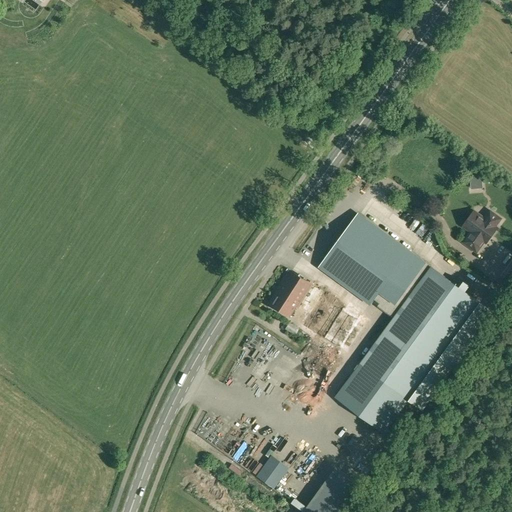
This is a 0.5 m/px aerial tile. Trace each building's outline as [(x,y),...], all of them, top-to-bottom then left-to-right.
[(474,211),(463,226),(471,232),(463,242),(477,252),(484,241),(486,243),(497,228),(495,226),(501,219),(490,211),(484,218),(474,211)] [(359,214),(319,267),(324,271),(369,304),(379,291),(401,307),(431,267),(408,250),(363,217),(359,214)] [(411,225),(417,231),(425,224),(419,218),(411,225)] [(511,279),(511,260),(501,276),(511,282),(511,279)] [(360,364),(336,396),(385,432),(409,399),(422,409),(493,312),(479,302),(465,291),(459,287),(431,267),(401,307),(360,364)] [(346,352),(367,319),(345,305),(290,271),(277,292),(278,292),(270,304),(290,317),(295,308),(299,310),(301,307),(309,312),(302,324),(346,352)] [(507,287),(493,277),(489,283),(503,293),(507,287)] [(459,287),(465,291),(469,285),(464,281),(459,287)] [(300,334),(302,327),(294,324),(291,332),(300,334)] [(275,350),(278,343),(272,340),(266,352),(284,360),(289,349),(283,347),(281,352),(275,350)] [(315,373),(319,367),(308,360),(302,369),(305,371),(307,368),(315,373)] [(352,417),(346,431),(352,433),(358,419),(352,417)] [(374,446),(381,452),(385,447),(379,441),(374,446)] [(257,459),(252,466),(268,477),(273,470),(257,459)]
